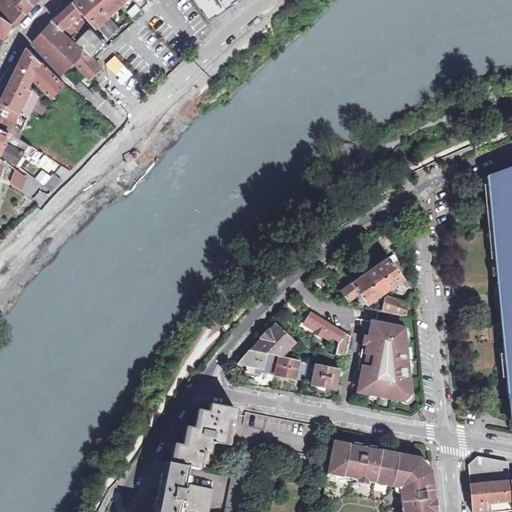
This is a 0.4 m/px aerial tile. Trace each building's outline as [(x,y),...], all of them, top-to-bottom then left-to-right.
[(0,0),(0,34),(5,39),(6,40),(16,25),(34,5),(39,0),(0,0)] [(76,0),(76,1),(83,9),(108,39),(119,29),(113,23),(107,17),(115,9),(120,5),(125,0),(130,0),(135,5),(127,13),(131,18),(140,10),(150,0),(154,5),(156,7),(161,3),(158,0),(76,0)] [(198,0),(204,9),(206,8),(211,15),(232,0),(198,0)] [(83,9),(76,1),(54,20),(75,41),(74,43),(83,52),(89,57),(102,42),(89,28),(77,15),(83,9)] [(119,18),(113,23),(119,29),(125,24),(119,18)] [(83,52),(74,43),(52,23),(32,43),(60,72),(73,61),(91,79),(101,69),(94,62),(89,57),(83,52)] [(37,100),(38,97),(29,89),(31,87),(29,85),(35,79),(48,93),(52,97),(64,85),(42,64),(28,48),(11,82),(1,101),(19,111),(22,112),(29,116),(33,109),(37,100)] [(84,86),(80,91),(90,101),(95,96),(84,86)] [(19,111),(1,101),(0,99),(0,153),(17,165),(30,144),(12,133),(13,130),(11,129),(19,111)] [(37,100),(33,109),(42,115),(48,107),(42,104),(37,100)] [(90,108),(84,114),(94,123),(100,116),(90,108)] [(511,400),(511,168),(487,178),(489,204),(492,229),(499,307),(506,376),(508,400),(511,400)] [(17,171),(9,183),(22,191),(30,178),(17,171)] [(54,174),(42,186),(51,193),(62,182),(54,174)] [(387,259),(403,282),(408,287),(412,284),(412,281),(392,256),(387,259)] [(386,293),(387,295),(391,293),(389,291),(392,289),(403,282),(387,259),(376,267),(370,271),(351,285),(360,297),(367,307),(381,297),(382,298),(385,297),(384,295),(386,293)] [(350,303),(360,297),(351,285),(345,289),(340,292),(343,296),(344,297),(350,303)] [(388,296),(405,304),(409,301),(411,296),(399,291),(395,293),(392,289),(389,291),(391,293),(387,295),(388,296)] [(337,302),(351,305),(350,303),(344,297),(343,296),(336,300),(337,302)] [(382,312),(404,316),(406,316),(406,311),(406,305),(405,304),(388,296),(385,297),(382,312)] [(356,392),(400,401),(411,394),(404,328),(404,316),(382,312),(380,311),(378,325),(372,324),(370,331),(369,337),(367,344),(365,354),(362,353),(359,370),(356,369),(352,391),(356,392)] [(344,333),(311,313),(304,325),(328,340),(331,339),(332,338),(339,342),(344,333)] [(279,357),(282,358),(295,344),(276,326),(264,338),(252,352),(279,357)] [(352,337),(344,333),(339,342),(350,346),(352,337)] [(275,375),(279,357),(252,352),(249,351),(243,357),(237,364),(238,365),(247,367),(246,372),(253,374),(260,375),(261,372),(275,375)] [(295,380),(299,361),(282,358),(279,357),(275,375),(282,377),(294,380),(295,380)] [(295,380),(304,381),(304,377),(307,363),(299,361),(295,380)] [(307,363),(304,377),(314,379),(317,365),(307,363)] [(340,370),(317,365),(314,379),(312,386),(323,388),(336,391),(340,370)] [(173,465),(189,468),(200,471),(203,454),(210,455),(212,443),(227,446),(228,440),(316,458),(322,427),(223,407),(221,415),(200,411),(196,430),(188,428),(186,438),(185,447),(177,445),(173,465)] [(334,443),(322,503),(331,505),(332,511),(435,511),(431,473),(418,458),(351,446),(334,443)] [(472,511),(503,511),(511,511),(511,501),(510,482),(508,462),(478,457),(468,465),(469,475),(472,511)] [(155,511),(180,511),(182,502),(184,503),(184,504),(186,504),(185,509),(200,511),(205,511),(208,500),(211,501),(213,490),(211,490),(212,488),(191,484),(191,485),(190,485),(189,489),(185,488),(189,468),(173,465),(164,463),(163,472),(155,511)] [(237,469),(235,478),(246,480),(248,471),(237,469)] [(238,511),(246,480),(235,478),(232,477),(224,511),(238,511)]
